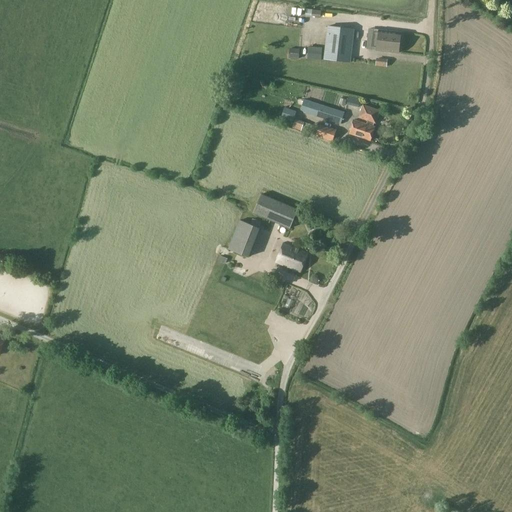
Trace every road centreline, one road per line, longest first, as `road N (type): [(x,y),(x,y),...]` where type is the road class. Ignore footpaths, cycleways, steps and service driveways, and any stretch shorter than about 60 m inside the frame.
road 1 (unclassified): [(432,0),(424,89),(284,368),(275,433)]
road 2 (unclassified): [(275,433),(0,320)]
